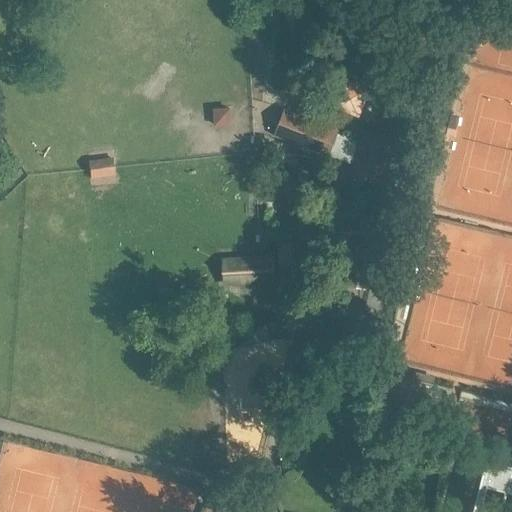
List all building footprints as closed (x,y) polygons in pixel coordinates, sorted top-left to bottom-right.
[(468,41),(469,41),(477,43),(480,44),(486,21),(482,20),(474,18),(468,41)] [(321,56),(316,69),(335,77),(340,63),(321,56)] [(331,104),(344,109),(354,84),(341,79),(331,104)] [(285,109),(275,136),(327,156),(338,130),(285,109)] [(389,143),(360,136),(351,175),(380,182),(389,143)] [(115,167),(114,158),(89,161),(89,170),(90,178),(115,175),(115,167)] [(364,217),(360,234),(376,238),(380,220),(364,217)] [(278,242),(281,287),(309,285),(307,241),(278,242)] [(374,245),(359,242),(354,259),(370,263),(374,245)] [(269,258),(260,259),(227,260),(228,282),(270,280),(269,258)] [(352,267),(348,285),(364,288),(368,271),(352,267)] [(365,477),(356,511),(372,511),(380,481),(365,477)]
